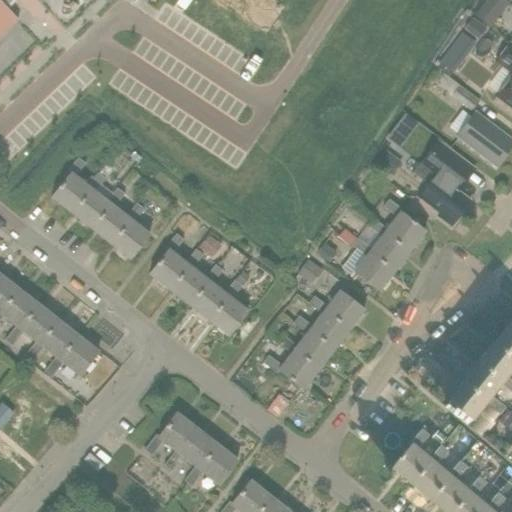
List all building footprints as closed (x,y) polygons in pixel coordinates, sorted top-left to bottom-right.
[(0,0),(0,35),(17,19),(5,6),(11,0),(36,0),(0,0)] [(484,0),(474,14),(490,26),(507,3),(503,0),(484,0)] [(495,96),(511,108),(511,44),(509,42),(494,61),(511,74),(495,96)] [(439,62),(451,71),(460,58),(448,49),(439,62)] [(450,96),(470,111),(479,99),(459,85),(450,96)] [(511,143),(511,140),(474,112),(455,136),(494,166),(511,143)] [(398,145),(415,122),(403,113),(386,136),(398,145)] [(436,139),(419,162),(411,172),(426,184),(417,196),(439,213),(437,216),(450,225),(469,200),(457,191),(474,168),(436,139)] [(374,162),(390,175),(400,162),(384,150),(374,162)] [(49,198),(69,213),(89,188),(86,186),(74,177),(84,164),(76,158),(66,171),(68,173),(49,198)] [(108,204),(105,202),(93,192),(104,179),(96,173),(86,186),(89,188),(69,213),(89,229),(108,204)] [(108,204),(89,229),(109,244),(128,219),(125,217),(113,207),(123,194),(116,188),(105,202),(108,204)] [(383,231),(408,251),(424,231),(399,212),(401,210),(387,199),(381,207),(394,217),(384,229),(383,231)] [(128,219),(109,244),(128,260),(148,234),(133,222),(143,210),(135,203),(125,217),(128,219)] [(393,271),(408,251),(383,231),(384,229),(372,220),(367,227),(379,237),(370,249),(368,251),(393,271)] [(187,265),(184,263),(171,253),(182,239),(174,234),(164,248),(166,250),(148,274),(168,289),(187,265)] [(377,291),(393,271),(368,251),(370,249),(357,239),(351,246),(350,248),(339,261),(352,272),(377,291)] [(194,249),(184,263),(187,265),(168,289),(188,305),(207,280),(204,278),(191,268),(201,255),(194,249)] [(296,272),(311,284),(322,270),(307,258),(296,272)] [(227,295),(223,293),(211,284),(222,270),(214,264),(204,278),(207,280),(188,305),(207,320),(227,295)] [(0,308),(16,288),(0,275),(0,308)] [(227,295),(207,320),(227,335),(246,311),(231,299),(241,286),(233,279),(223,293),(227,295)] [(17,328),(36,304),(16,288),(0,308),(0,317),(2,315),(15,326),(17,328)] [(307,304),(320,314),(323,311),(348,330),(363,310),(338,290),(325,306),(313,296),(307,304)] [(56,320),(36,304),(17,328),(15,326),(3,340),(10,345),(22,331),(34,341),(37,344),(56,320)] [(332,350),(348,330),(323,311),(320,314),(310,326),(298,317),(292,324),(305,334),(307,330),(332,350)] [(57,360),(76,336),(56,320),(37,344),(34,341),(23,355),(30,361),(41,347),(54,357),(57,360)] [(511,353),(511,323),(498,342),(511,353)] [(292,350),(317,370),(332,350),(307,330),(305,334),(295,346),(283,336),(277,343),(290,353),(292,350)] [(96,352),(76,336),(57,360),(54,357),(43,371),(50,377),(61,363),(77,375),(96,352)] [(511,353),(498,342),(482,361),(507,381),(509,378),(511,374),(511,353)] [(292,350),(290,353),(280,365),(267,355),(261,363),(275,373),(277,371),(301,390),(317,370),(292,350)] [(491,400),(494,397),(503,385),(511,391),(511,379),(509,378),(507,381),(482,361),(467,381),(491,400)] [(491,400),(467,381),(451,400),(475,420),(470,426),(483,437),(500,415),(506,408),(494,397),(491,400)] [(162,441),(175,450),(177,452),(195,428),(175,412),(157,435),(155,433),(143,449),(151,455),(162,441)] [(216,444),(195,428),(177,452),(175,450),(163,465),(171,471),(182,456),(195,466),(197,468),(216,444)] [(434,460),(431,458),(420,449),(431,436),(424,429),(412,443),(414,445),(395,468),(414,484),(434,460)] [(446,438),(438,431),(432,438),(440,444),(446,438)] [(236,460),(216,444),(197,468),(195,466),(183,481),(190,486),(202,472),(218,484),(236,460)] [(453,476),(450,474),(439,464),(450,451),(442,445),(431,458),(434,460),(414,484),(434,500),(453,476)] [(455,511),(472,492),(470,490),(457,480),(469,467),(462,461),(450,474),(453,476),(434,500),(447,511),(455,511)] [(488,511),(492,508),(488,505),(477,496),(488,483),(481,476),(470,490),(472,492),(455,511),(488,511)] [(219,511),(232,511),(234,509),(237,511),(254,511),(268,496),(249,481),(230,504),(228,502),(219,511)] [(488,511),(496,511),(507,498),(499,492),(488,505),(492,508),(488,511)] [(287,511),(268,496),(254,511),(287,511)]
